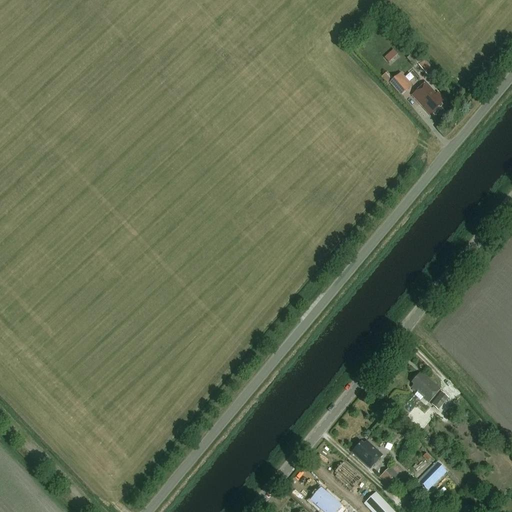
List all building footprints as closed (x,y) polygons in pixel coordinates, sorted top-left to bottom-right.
[(393,51),(384,59),(389,64),(397,56),(393,51)] [(432,82),(435,80),(438,77),(417,51),(407,59),(413,66),(416,64),(427,76),(432,82)] [(387,86),(389,84),(391,82),(393,80),(387,73),(380,78),(387,86)] [(389,84),(401,98),(412,87),(400,74),(393,80),(391,82),(389,84)] [(440,106),(445,101),(438,94),(436,96),(425,84),(422,87),(419,85),(415,88),(418,91),(412,97),(430,117),(441,107),(440,106)] [(428,403),(440,390),(428,380),(427,380),(419,374),(411,384),(413,386),(411,389),(428,403)] [(448,399),(441,393),(431,405),(438,411),(448,399)] [(370,470),(382,457),(366,443),(363,446),(361,444),(352,454),(370,470)] [(391,490),(406,475),(395,463),(379,478),(391,490)] [(351,492),(361,480),(343,464),(335,473),(337,475),(335,478),(351,492)] [(427,491),(445,474),(436,464),(418,482),(427,491)] [(336,511),(341,507),(321,489),(310,502),(321,511),(336,511)] [(370,511),(392,511),(375,494),(364,505),(370,511)]
